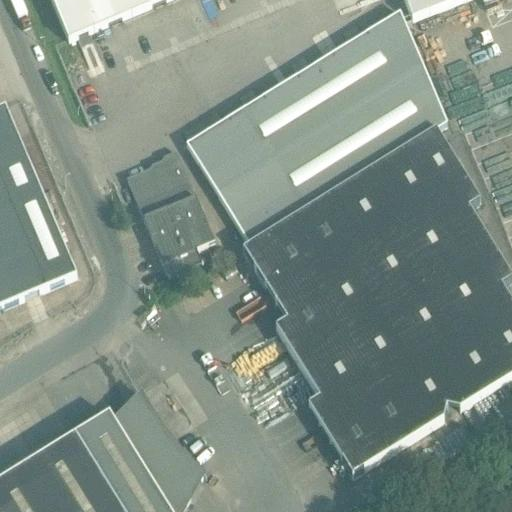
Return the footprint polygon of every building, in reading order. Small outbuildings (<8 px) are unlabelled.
[(48,0),(69,47),(180,0),(402,0),(412,26),(477,0),(48,0)] [(187,151),(250,253),(436,138),(447,131),(404,28),(187,151)] [(0,177),(28,165),(6,113),(0,115),(0,177)] [(250,253),(243,257),(287,328),(275,335),(319,406),(308,412),(352,484),(364,477),(364,476),(460,417),(511,384),(511,310),(501,293),(511,286),(511,285),(469,215),(480,208),(436,138),(250,253)] [(152,179),(150,175),(127,184),(136,207),(143,224),(163,271),(168,283),(186,276),(181,264),(186,262),(188,265),(199,261),(198,257),(215,250),(176,157),(170,160),(163,163),(162,166),(160,170),(162,174),(160,173),(160,172),(159,172),(158,172),(156,172),(155,172),(155,173),(153,174),(153,175),(152,175),(152,176),(152,177),(152,179)] [(28,165),(0,177),(0,314),(77,282),(28,165)] [(0,455),(0,482),(12,475),(0,455)]
